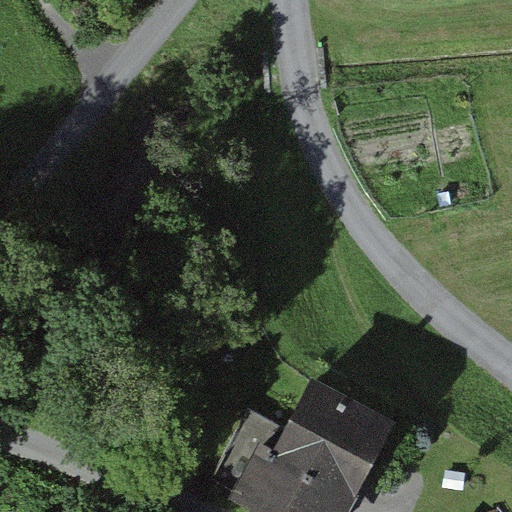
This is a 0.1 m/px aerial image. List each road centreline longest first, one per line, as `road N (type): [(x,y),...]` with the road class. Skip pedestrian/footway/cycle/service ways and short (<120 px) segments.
road 1 (unclassified): [(288,0),(306,135),(361,232),(481,351),(511,370)]
road 2 (unclassified): [(0,223),(110,78),(185,0)]
road 3 (unclassified): [(0,430),(62,449),(181,511)]
